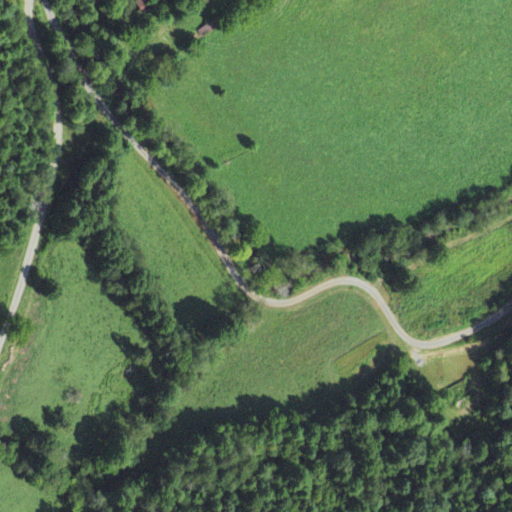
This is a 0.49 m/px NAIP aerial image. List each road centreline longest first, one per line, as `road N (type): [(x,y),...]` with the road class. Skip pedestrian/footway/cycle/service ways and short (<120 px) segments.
road 1 (residential): [(511,305),(460,335),(424,344),(405,335),(371,289),(354,280),(291,301),(257,297),(187,200),(101,103),(43,0)]
road 2 (residential): [(0,338),(34,242),(55,126),(55,96),(29,0)]
